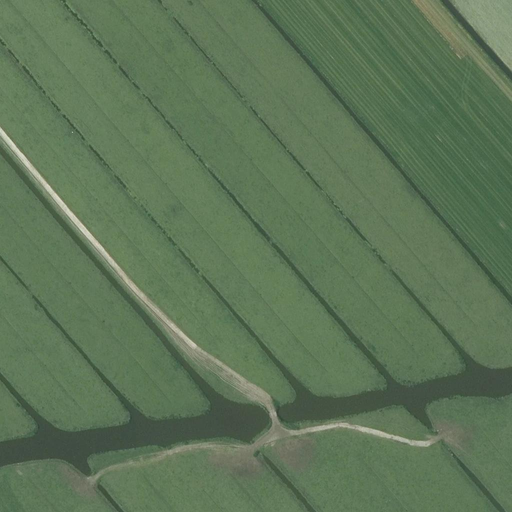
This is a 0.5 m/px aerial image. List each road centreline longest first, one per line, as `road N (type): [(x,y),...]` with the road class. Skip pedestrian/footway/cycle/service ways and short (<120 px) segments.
road 1 (track): [(0,478),(51,473),(87,483),(174,451),(245,449),(339,425),(432,443)]
road 2 (track): [(277,436),(264,396),(174,329),(0,132)]
